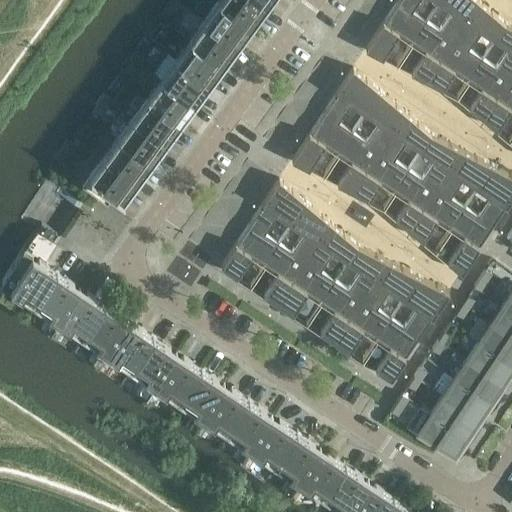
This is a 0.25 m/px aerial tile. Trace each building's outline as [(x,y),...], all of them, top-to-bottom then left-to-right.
[(252,24),(247,20),(219,0),(217,0),(204,18),(238,43),(239,42),(238,41),(243,33),(244,34),(252,24)] [(266,4),(260,0),(219,0),(247,20),(252,24),(260,13),(259,13),(264,5),(265,6),(266,4)] [(437,0),(438,1),(438,0),(397,0),(396,2),(412,12),(419,0),(437,0)] [(453,39),(479,0),(438,0),(438,1),(451,9),(438,29),(453,39)] [(494,38),(505,22),(479,0),(453,39),(468,49),(481,29),(494,38)] [(411,41),(425,21),(412,12),(396,2),(365,48),(382,56),(398,33),(411,41)] [(238,43),(204,18),(190,38),(219,59),(224,62),(231,52),(230,51),(236,44),(237,44),(238,43)] [(453,39),(438,29),(425,21),(411,41),(424,50),(411,71),(427,79),(453,39)] [(509,77),(511,72),(511,25),(505,22),(494,38),(508,47),(494,67),(509,77)] [(224,62),(219,59),(190,38),(176,57),(209,82),(210,80),(209,80),(215,72),(216,73),(224,62)] [(467,79),(481,58),(468,49),(453,39),(427,79),(443,87),(454,70),(467,79)] [(209,82),(176,57),(161,77),(190,98),(195,101),(202,91),(201,90),(207,83),(208,83),(209,82)] [(483,116),(509,77),(494,67),(481,58),(467,79),(481,87),(469,105),(483,116)] [(364,112),(379,89),(353,66),(322,112),(338,123),(351,103),(364,112)] [(195,101),(190,98),(161,77),(147,96),(181,121),(182,119),(181,119),(186,111),(187,112),(195,101)] [(511,108),(511,78),(509,77),(483,116),(497,128),(510,107),(511,108)] [(379,150),(405,111),(379,89),(364,112),(377,120),(364,140),(379,150)] [(181,121),(147,96),(133,115),(162,137),(166,140),(174,130),(173,129),(179,121),(180,122),(181,121)] [(421,149),(431,133),(405,111),(379,150),(394,160),(407,140),(421,149)] [(351,132),(338,123),(322,112),(292,158),(309,167),(324,144),(337,152),(351,132)] [(166,140),(162,137),(133,115),(119,135),(152,159),(153,158),(152,157),(158,150),(159,150),(166,140)] [(353,190),(379,150),(364,140),(351,132),(337,152),(351,161),(337,182),(353,190)] [(435,188),(462,148),(431,133),(421,149),(434,158),(421,178),(435,188)] [(152,159),(119,135),(104,154),(133,175),(138,179),(146,168),(145,168),(150,160),(151,161),(152,159)] [(477,186),(492,164),(462,148),(435,188),(450,198),(464,178),(477,186)] [(407,169),(394,160),(379,150),(353,190),(369,198),(380,181),(394,189),(407,169)] [(138,179),(133,175),(104,154),(82,185),(107,203),(115,193),(123,199),(125,197),(124,196),(129,188),(130,189),(138,179)] [(492,226),(511,195),(511,174),(492,164),(477,186),(490,195),(477,215),(492,226)] [(409,227),(435,188),(421,178),(407,169),(394,189),(407,198),(395,216),(409,227)] [(292,220),(306,200),(279,177),(250,221),(266,231),(279,211),(292,220)] [(450,227),(463,206),(450,198),(435,188),(409,227),(423,239),(437,218),(450,227)] [(307,259),(332,222),(306,200),(292,220),(305,229),(292,249),(307,259)] [(462,272),(492,226),(477,215),(463,206),(450,227),(463,236),(447,259),(462,272)] [(264,263),(279,240),(266,231),(250,221),(221,264),(237,275),(251,254),(264,263)] [(348,257),(358,244),(332,222),(307,259),(322,269),(335,249),(348,257)] [(307,259),(292,249),(279,240),(264,263),(277,272),(263,292),(278,302),(307,259)] [(363,296),(388,259),(358,244),(348,257),(362,266),(348,286),(363,296)] [(35,303),(57,270),(55,270),(47,265),(48,264),(24,248),(2,282),(35,303)] [(320,300),(335,277),(322,269),(307,259),(278,302),(293,312),(307,291),(320,300)] [(405,295),(418,275),(388,259),(363,296),(378,306),(391,286),(405,295)] [(480,289),(491,272),(485,268),(474,285),(480,289)] [(50,333),(78,290),(81,286),(66,276),(65,277),(57,272),(58,271),(57,270),(35,303),(49,313),(41,326),(50,332),(50,333)] [(420,334),(449,291),(418,275),(405,295),(418,304),(404,324),(420,334)] [(363,296),(348,286),(335,277),(320,300),(333,309),(319,330),(334,340),(363,296)] [(83,335),(105,302),(103,301),(103,302),(95,297),(96,296),(81,286),(78,290),(50,333),(51,332),(60,338),(68,326),(83,335)] [(511,287),(502,303),(511,310),(511,287)] [(468,307),(474,298),(468,294),(462,303),(468,307)] [(376,338),(391,315),(378,306),(363,296),(334,340),(349,350),(363,329),(376,338)] [(98,365),(126,322),(129,318),(114,308),(113,309),(105,304),(106,303),(105,302),(83,335),(97,345),(89,358),(98,364),(97,364),(98,365)] [(462,316),(468,307),(462,303),(456,312),(462,316)] [(511,310),(502,303),(490,321),(511,336),(511,310)] [(391,378),(417,338),(420,334),(404,324),(391,315),(376,338),(389,347),(375,367),(391,378)] [(131,367),(153,334),(151,333),(151,334),(143,329),(143,328),(129,318),(126,322),(98,365),(99,364),(108,370),(116,358),(131,367)] [(511,336),(490,321),(478,339),(511,362),(511,336)] [(444,343),(450,334),(444,330),(438,339),(444,343)] [(146,397),(175,354),(177,350),(162,340),(162,341),(154,336),(154,335),(153,334),(131,367),(145,377),(137,390),(146,396),(146,397)] [(438,352),(444,343),(438,339),(432,348),(438,352)] [(511,368),(511,362),(478,339),(466,357),(503,382),(511,368)] [(179,399),(201,366),(200,366),(199,366),(191,361),(192,360),(177,350),(175,354),(146,397),(147,397),(147,396),(156,402),(164,390),(179,399)] [(503,382),(466,357),(454,375),(491,400),(503,382)] [(194,429),(222,386),(225,382),(210,372),(210,373),(202,368),(202,367),(201,366),(179,399),(193,409),(185,422),(194,428),(194,429)] [(420,379),(426,370),(420,366),(414,375),(420,379)] [(414,388),(420,379),(414,375),(408,384),(414,388)] [(491,400),(454,375),(442,393),(479,418),(491,400)] [(227,431),(249,398),(248,398),(247,398),(239,393),(240,392),(225,382),(222,386),(194,429),(195,429),(195,428),(204,434),(212,422),(227,431)] [(397,414),(408,397),(402,393),(391,409),(397,414)] [(479,418),(442,393),(430,411),(467,436),(479,418)] [(242,461),(270,418),(273,414),(258,404),(258,405),(250,400),(250,399),(249,398),(227,431),(241,441),(233,454),(242,460),(242,461)] [(467,436),(430,411),(415,433),(435,446),(438,441),(443,445),(443,447),(457,457),(466,444),(463,442),(467,436)] [(275,463),(297,430),(295,429),(295,430),(287,425),(288,424),(273,414),(270,418),(242,461),(243,460),(252,466),(260,454),(275,463)] [(290,493),(319,450),(321,446),(307,436),(306,438),(298,432),(299,431),(297,430),(275,463),(290,473),(281,486),(290,492),(290,493)] [(323,495),(345,463),(344,462),(343,462),(335,457),(336,456),(321,446),(319,450),(290,493),(291,493),(291,492),(300,498),(309,486),(323,495)] [(354,469),(346,464),(346,463),(345,463),(323,495),(338,505),(332,511),(346,511),(369,478),(355,468),(354,469)] [(381,511),(393,494),(392,494),(391,494),(383,489),(384,488),(369,478),(346,511),(381,511)] [(411,511),(408,510),(411,506),(402,500),(402,501),(394,496),(394,495),(393,494),(381,511),(411,511)]
